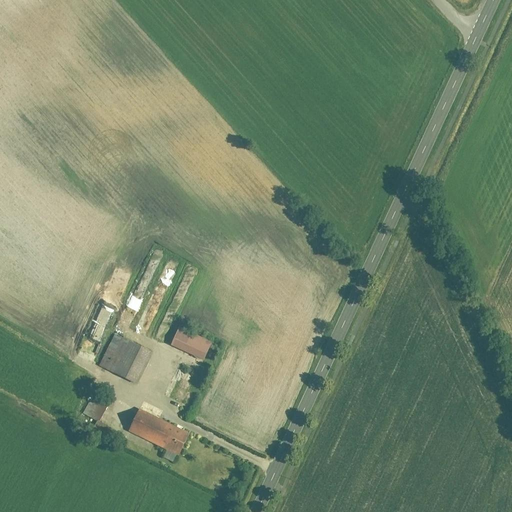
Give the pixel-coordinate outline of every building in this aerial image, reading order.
[(95,324),(91,329),(99,334),(103,329),(95,324)] [(180,329),(173,344),(204,358),(211,343),(180,329)] [(153,352),(117,334),(102,365),(138,383),(153,352)] [(111,399),(97,391),(84,413),(98,421),(111,399)] [(190,434),(143,409),(132,431),(179,455),(190,434)]
